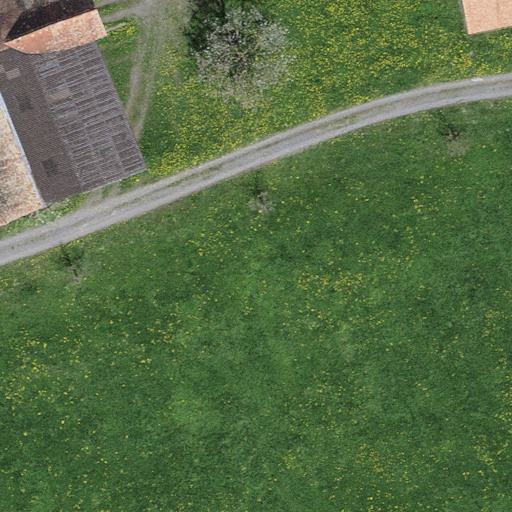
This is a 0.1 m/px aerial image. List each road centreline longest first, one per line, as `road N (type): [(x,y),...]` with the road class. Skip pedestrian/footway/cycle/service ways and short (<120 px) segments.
road 1 (track): [(511,87),(385,101),(0,253)]
road 2 (track): [(167,0),(144,196)]
